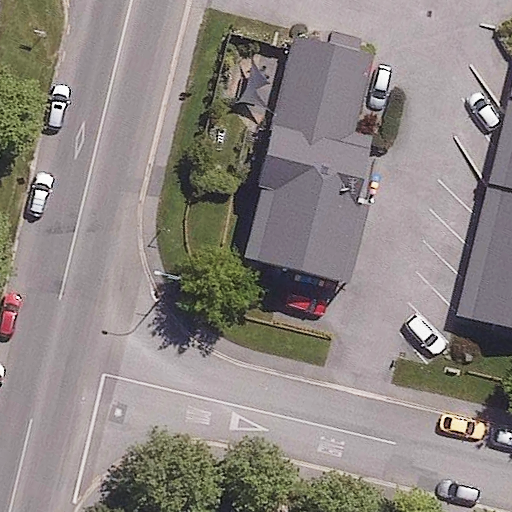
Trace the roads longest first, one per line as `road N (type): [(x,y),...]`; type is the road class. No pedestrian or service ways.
road 1 (residential): [(511,467),(47,358)]
road 2 (tertiary): [(47,358),(132,0)]
road 3 (tertiary): [(10,511),(47,358)]
